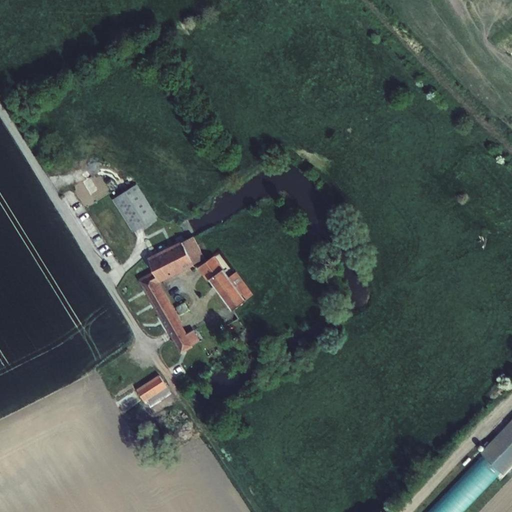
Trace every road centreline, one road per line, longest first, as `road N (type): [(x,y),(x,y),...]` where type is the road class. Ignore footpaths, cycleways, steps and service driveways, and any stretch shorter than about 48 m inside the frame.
road 1 (track): [(256,511),(166,370)]
road 2 (track): [(401,511),(511,400)]
